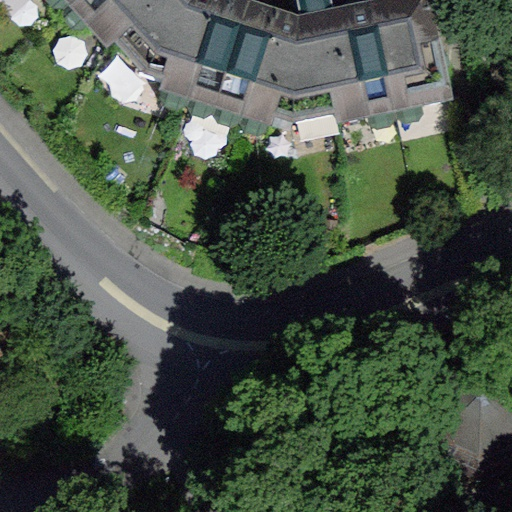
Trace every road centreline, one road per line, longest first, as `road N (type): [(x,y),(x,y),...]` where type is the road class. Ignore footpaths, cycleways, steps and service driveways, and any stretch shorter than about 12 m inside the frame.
road 1 (residential): [(209,341),(262,343),(301,333),(511,254)]
road 2 (residential): [(209,341),(197,380),(157,447),(94,483),(15,511)]
road 3 (residential): [(0,187),(111,290),(209,341)]
